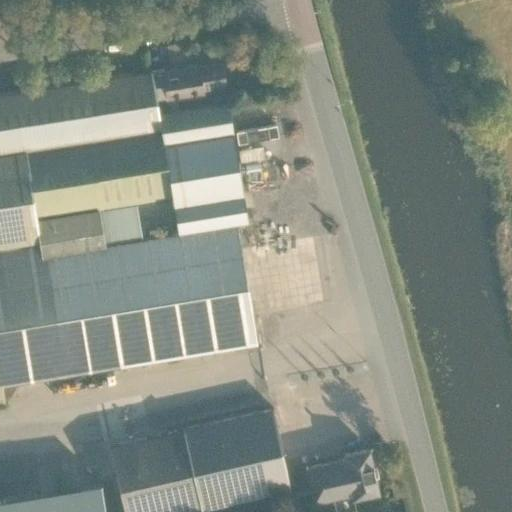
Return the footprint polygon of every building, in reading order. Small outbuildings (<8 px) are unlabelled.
[(149,69),(145,70),(151,113),(157,112),(155,100),(203,93),(202,88),(224,84),(220,60),(198,64),(198,63),(162,69),(161,66),(149,68),(149,69)] [(0,400),(4,399),(1,381),(255,340),(236,220),(246,218),(227,101),(157,112),(151,113),(145,70),(0,92),(0,400)] [(175,511),(289,486),(271,408),(109,445),(124,511),(175,511)] [(377,491),(368,448),(342,454),(343,457),(305,466),(313,501),(351,492),(352,497),(377,491)] [(102,511),(97,478),(0,494),(0,511),(102,511)]
